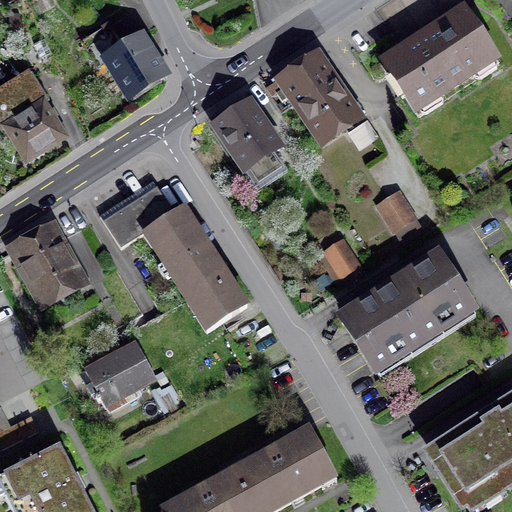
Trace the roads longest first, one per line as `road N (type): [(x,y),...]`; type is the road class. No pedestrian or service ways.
road 1 (residential): [(399,511),(157,128)]
road 2 (tertiary): [(157,128),(0,227)]
road 3 (tertiary): [(347,0),(203,99)]
